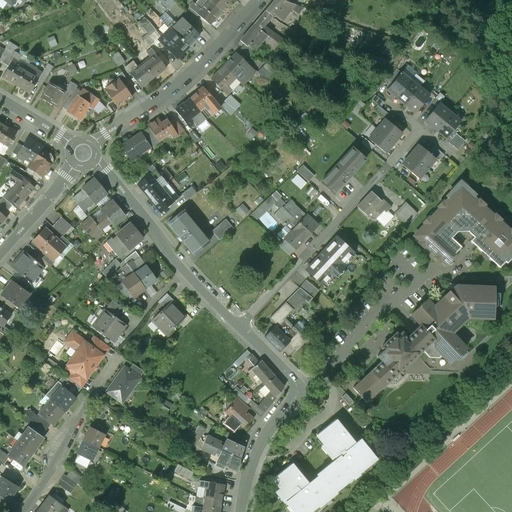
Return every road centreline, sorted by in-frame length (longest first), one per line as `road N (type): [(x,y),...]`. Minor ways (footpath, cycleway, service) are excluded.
road 1 (residential): [(239,326),(419,128)]
road 2 (residential): [(83,154),(196,65),(262,0)]
road 3 (residential): [(239,326),(83,154)]
road 4 (residential): [(240,511),(253,458),(297,388),(239,326)]
road 5 (residential): [(20,511),(109,367)]
road 6 (residential): [(0,256),(83,154)]
